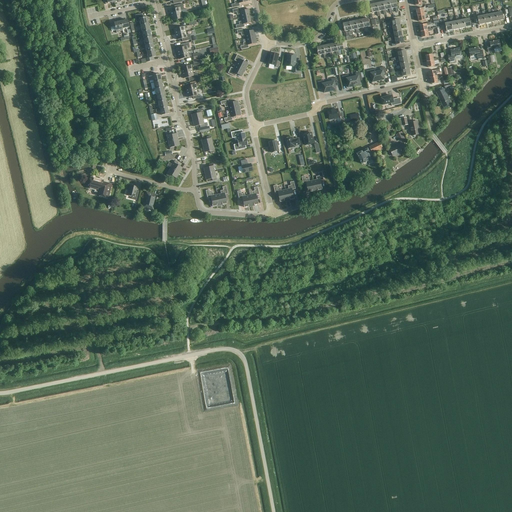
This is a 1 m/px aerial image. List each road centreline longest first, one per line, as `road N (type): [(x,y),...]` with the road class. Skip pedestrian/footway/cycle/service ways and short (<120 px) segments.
road 1 (unclassified): [(273,511),(244,359),(234,350),(0,393)]
road 2 (residential): [(252,127),(421,82)]
